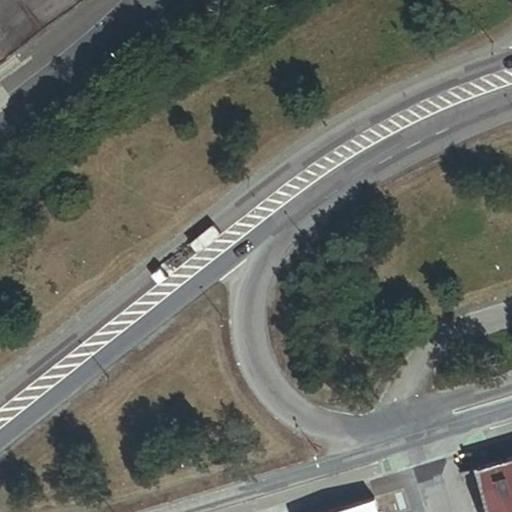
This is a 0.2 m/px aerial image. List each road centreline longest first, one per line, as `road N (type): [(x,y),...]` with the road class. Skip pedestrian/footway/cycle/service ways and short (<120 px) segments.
road 1 (secondary): [(298,189),(0,427)]
road 2 (tertiary): [(350,448),(290,419),(262,362),(254,314),(267,257),(298,189)]
road 3 (secondary): [(511,85),(437,112),(298,189)]
road 4 (tertiary): [(136,511),(350,448)]
road 5 (tertiary): [(511,398),(350,448)]
